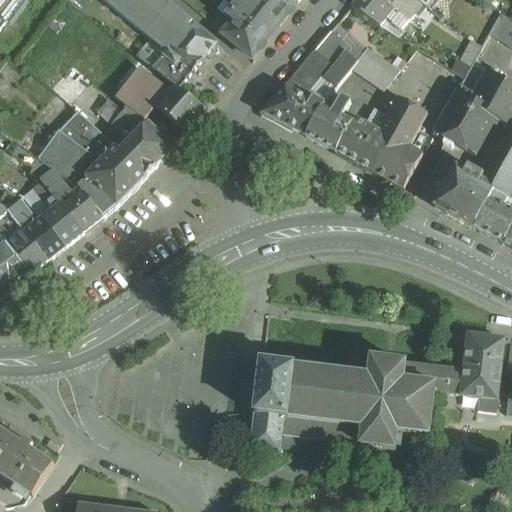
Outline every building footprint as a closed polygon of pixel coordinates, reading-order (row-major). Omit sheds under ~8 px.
[(0,0),(0,33),(25,0),(0,0)] [(163,0),(103,0),(147,36),(172,7),(163,0)] [(295,9),(284,0),(241,0),(240,2),(276,32),(295,9)] [(302,0),(284,0),(295,9),(302,0)] [(409,24),(379,0),(360,0),(353,10),(381,28),(391,16),(395,20),(391,24),(402,33),(409,24)] [(423,7),(414,0),(379,0),(409,24),(416,16),(423,7)] [(436,0),(414,0),(423,7),(427,11),(436,0)] [(276,32),(240,2),(226,18),(233,24),(228,31),(257,55),(276,32)] [(172,7),(147,36),(167,53),(192,24),(172,7)] [(423,7),(416,16),(420,19),(427,11),(423,7)] [(511,22),(501,16),(489,37),(511,51),(511,22)] [(223,35),(207,21),(200,30),(216,44),(223,35)] [(200,30),(192,24),(167,53),(152,71),(173,88),(178,92),(218,46),(216,44),(200,30)] [(368,51),(336,29),(316,54),(336,69),(348,54),(359,64),(368,51)] [(400,74),(368,51),(359,64),(352,72),(384,94),(400,74)] [(336,69),(316,54),(287,88),(306,98),(323,78),(327,81),(336,69)] [(336,69),(327,81),(338,91),(352,72),(359,64),(348,54),(336,69)] [(69,63),(47,88),(71,110),(93,82),(69,63)] [(168,93),(140,71),(117,101),(127,109),(145,123),(146,123),(156,109),(168,93)] [(474,96),(460,88),(434,135),(475,158),(477,158),(494,127),(497,129),(499,124),(510,130),(511,126),(511,87),(487,73),(474,96)] [(172,124),(191,102),(178,92),(173,88),(168,93),(156,109),(172,124)] [(306,98),(287,88),(267,111),(269,119),(307,139),(324,109),(326,107),(314,100),(312,102),(306,98)] [(342,100),(334,115),(324,109),(307,139),(337,155),(356,121),(356,120),(346,114),(351,105),(342,100)] [(373,176),(412,108),(399,101),(383,129),(372,122),(366,126),(356,121),(337,155),(373,176)] [(191,102),(172,124),(188,138),(207,115),(191,102)] [(412,108),(373,176),(404,192),(423,156),(410,149),(428,117),(412,108)] [(145,123),(127,109),(112,127),(130,144),(148,126),(146,123),(145,123)] [(130,144),(121,153),(147,180),(175,152),(148,126),(130,144)] [(102,165),(59,134),(39,162),(80,190),(80,191),(104,220),(117,210),(147,180),(121,153),(117,149),(102,165)] [(511,159),(495,190),(494,192),(511,202),(511,159)] [(469,169),(466,174),(457,169),(448,186),(446,185),(443,191),(444,192),(435,209),(473,230),(494,192),(495,190),(482,183),(484,178),(469,169)] [(74,196),(58,177),(54,175),(51,177),(48,174),(44,178),(46,181),(43,184),(61,206),(74,196)] [(61,206),(43,184),(24,199),(26,200),(42,221),(61,206)] [(74,196),(61,206),(85,236),(104,220),(80,191),(74,196)] [(511,202),(494,192),(473,230),(504,248),(511,232),(511,202)] [(22,204),(6,195),(0,205),(0,208),(6,211),(9,215),(22,204)] [(42,221),(34,227),(29,221),(34,218),(22,204),(9,215),(25,235),(49,264),(66,250),(42,221)] [(61,206),(42,221),(66,250),(85,236),(61,206)] [(0,233),(6,237),(12,245),(25,235),(9,215),(6,211),(0,208),(0,233)] [(49,264),(25,235),(12,245),(8,249),(31,279),(49,264)] [(0,254),(0,283),(12,294),(31,279),(8,249),(0,254)] [(0,303),(12,294),(0,283),(0,303)] [(505,342),(469,338),(465,374),(438,371),(435,395),(479,400),(478,414),(496,416),(505,342)] [(370,380),(263,367),(252,451),(280,454),(281,450),(347,458),(348,446),(362,448),(362,449),(396,453),(398,435),(430,439),(435,395),(438,371),(406,367),(406,366),(372,362),(370,380)] [(0,446),(0,477),(33,499),(54,466),(31,451),(34,446),(25,440),(22,445),(7,435),(0,446)]
